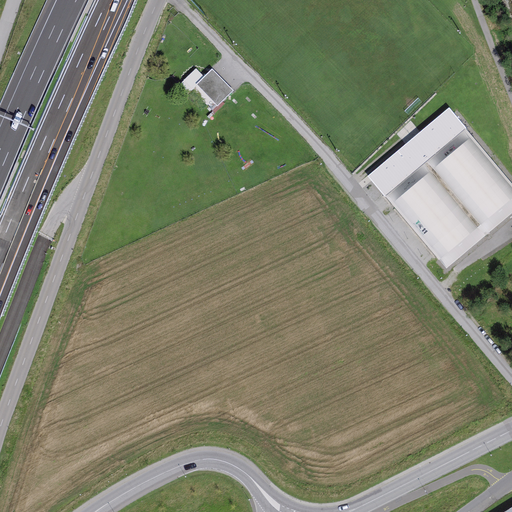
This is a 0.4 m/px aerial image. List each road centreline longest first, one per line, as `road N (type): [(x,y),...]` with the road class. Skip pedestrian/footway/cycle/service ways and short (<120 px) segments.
road 1 (unclassified): [(511,378),(173,0)]
road 2 (unclassified): [(0,430),(160,0)]
road 3 (motorway): [(0,262),(113,0)]
road 4 (unclassified): [(95,511),(199,459),(238,468),(283,510)]
road 5 (unclassified): [(348,511),(511,429)]
road 6 (motorway): [(70,0),(0,156)]
